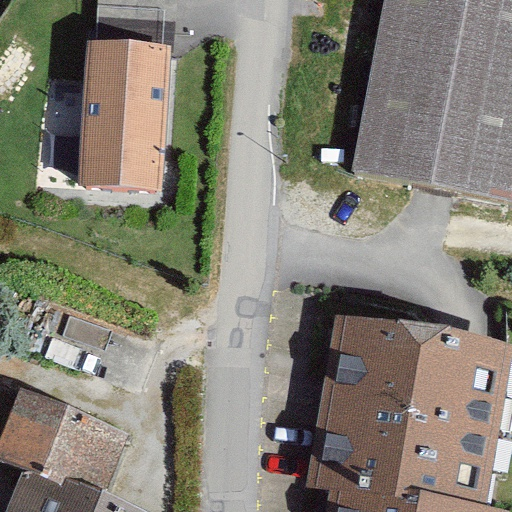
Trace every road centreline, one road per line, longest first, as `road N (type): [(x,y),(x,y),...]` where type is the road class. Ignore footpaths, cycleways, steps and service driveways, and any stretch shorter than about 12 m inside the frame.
road 1 (residential): [(226,511),(265,0)]
road 2 (track): [(511,224),(250,203)]
